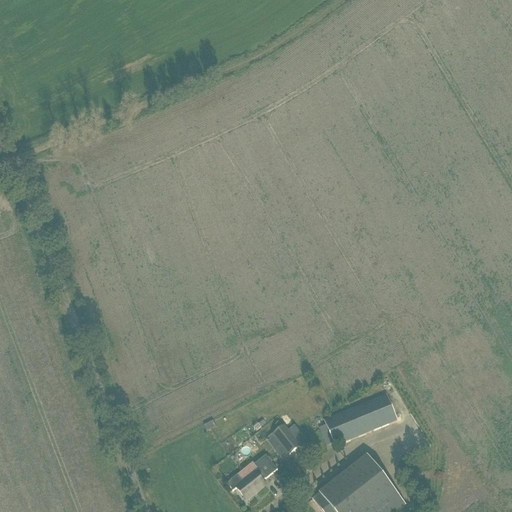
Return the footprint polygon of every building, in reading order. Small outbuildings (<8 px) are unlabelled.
[(411,401),(499,354),(484,327),(396,373),(411,401)] [(511,369),(510,365),(438,402),(446,418),(483,399),(486,404),(511,390),(511,369)] [(352,441),(384,428),(397,423),(386,395),(324,421),(326,426),(335,448),(345,444),(345,445),(353,442),(352,441)] [(281,459),(288,454),(289,456),(300,448),(298,445),(304,440),(294,427),(287,432),(283,427),(273,436),(281,445),(274,451),(281,459)] [(233,493),(237,489),(246,501),(265,487),(262,483),(277,471),(271,463),(266,456),(254,466),(258,471),(243,484),(237,477),(231,481),(227,485),(233,492),(232,492),(233,493)] [(367,458),(313,500),(321,511),(396,511),(404,506),(398,498),(367,458)]
